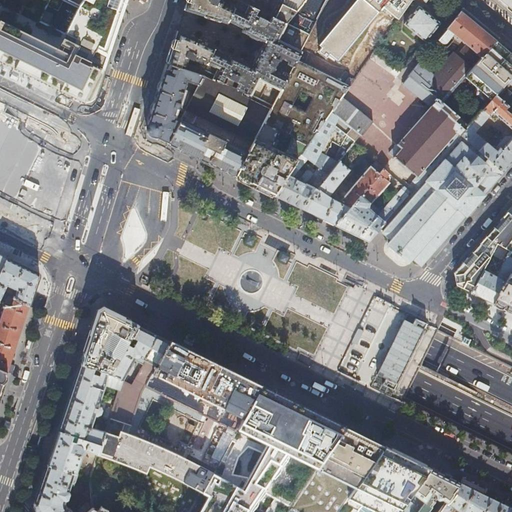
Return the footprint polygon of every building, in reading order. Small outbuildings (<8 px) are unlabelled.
[(58,48),(0,18),(0,59),(84,100),(100,69),(103,70),(127,0),(84,0),(80,5),(78,8),(58,48)] [(293,66),(297,59),(301,50),(278,39),(286,24),(286,23),(273,17),(272,16),(269,21),(254,14),(257,9),(248,5),(244,12),(225,3),(223,0),(187,0),(187,1),(184,9),(203,15),(203,16),(212,19),(220,22),(220,21),(227,23),(229,21),(243,28),(242,31),(249,35),(253,37),(258,40),(258,39),(264,42),(262,45),(261,46),(258,53),(255,59),(255,60),(252,65),(246,62),(246,61),(242,59),(237,57),(236,58),(229,54),(228,57),(214,50),(215,48),(196,38),(196,37),(193,36),(190,35),(189,35),(177,30),(176,35),(167,62),(180,66),(186,68),(189,58),(201,64),(202,61),(217,68),(213,78),(226,82),(229,77),(242,83),(240,87),(248,92),(252,94),(259,79),(280,90),(289,74),(284,71),(283,72),(281,71),(280,72),(276,70),(277,67),(274,66),(278,59),(281,60),(282,58),(287,60),(286,62),(288,63),(293,66)] [(282,0),(273,17),(286,23),(304,4),(306,0),(282,0)] [(383,7),(398,19),(410,0),(356,0),(319,45),(323,47),(319,51),(327,57),(330,54),(338,60),(378,12),(379,12),(383,7)] [(511,0),(500,0),(507,5),(511,9),(511,0)] [(429,14),(418,5),(412,13),(411,12),(407,17),(408,17),(404,23),(426,41),(440,23),(429,14)] [(465,76),(495,42),(499,37),(463,8),(438,39),(443,43),(444,44),(445,44),(445,43),(446,43),(454,33),(467,44),(437,79),(419,63),(409,75),(442,103),(465,76)] [(496,95),(511,76),(511,56),(506,52),(495,42),(465,76),(493,99),(496,95)] [(235,175),(274,194),(292,167),(301,155),(327,119),(355,142),(361,135),(332,112),(343,97),(350,86),(297,59),(293,66),(292,69),(290,71),(289,74),(280,90),(273,104),(271,108),(235,175)] [(149,133),(168,143),(181,119),(175,116),(187,81),(198,85),(204,75),(202,74),(190,70),(186,68),(180,66),(167,62),(163,74),(162,77),(151,113),(146,126),(148,130),(149,133)] [(202,159),(235,175),(271,108),(246,96),(248,92),(240,87),(226,82),(213,78),(204,75),(198,85),(181,119),(168,143),(202,159)] [(418,184),(462,134),(466,130),(456,121),(459,117),(442,103),(409,75),(402,83),(413,92),(412,93),(425,103),(426,103),(430,107),(398,144),(389,154),(394,158),(395,158),(417,176),(414,181),(418,184)] [(511,76),(496,95),(511,108),(511,76)] [(493,99),(470,125),(466,130),(462,134),(503,171),(511,160),(511,110),(510,113),(506,109),(509,106),(496,95),(493,99)] [(361,135),(372,121),(343,97),(332,112),(361,135)] [(340,161),(355,143),(355,142),(327,119),(301,155),(292,167),(274,194),(301,208),(314,187),(318,189),(340,161)] [(373,122),(372,121),(361,135),(362,136),(373,122)] [(484,194),(503,171),(462,134),(418,184),(411,192),(409,195),(379,229),(392,240),(389,243),(409,261),(412,257),(421,265),(466,214),(466,215),(484,194)] [(301,208),(336,225),(379,174),(371,167),(347,193),(344,192),(343,192),(341,194),(344,197),(339,203),(333,200),(329,196),(350,169),(340,161),(318,189),(314,187),(301,208)] [(369,241),(379,229),(409,195),(402,189),(397,195),(395,195),(378,215),(368,208),(369,203),(390,179),(387,176),(390,174),(384,169),(379,174),(336,225),(369,241)] [(201,271),(0,174),(0,211),(185,303),(189,295),(191,290),(194,284),(196,280),(201,271)] [(511,215),(508,212),(499,222),(493,229),(495,231),(489,239),(486,243),(483,240),(454,273),(455,278),(456,284),(471,291),(485,266),(487,262),(473,255),(478,248),(491,255),(497,244),(508,250),(505,254),(511,257),(511,215)] [(471,291),(493,302),(499,290),(511,269),(511,257),(505,254),(508,250),(497,244),(491,255),(488,261),(493,267),(499,270),(497,275),(487,270),(488,268),(485,266),(471,291)] [(488,261),(491,255),(478,248),(473,255),(487,262),(488,261)] [(0,305),(5,308),(12,310),(15,302),(29,308),(33,295),(39,277),(13,264),(7,261),(0,274),(0,305)] [(511,269),(499,290),(493,302),(511,311),(511,269)] [(35,310),(29,308),(15,302),(12,310),(5,308),(0,322),(0,371),(7,374),(13,357),(18,341),(24,343),(29,328),(35,310)] [(98,314),(97,315),(96,314),(92,326),(89,325),(80,351),(85,352),(81,363),(95,368),(101,370),(112,374),(140,324),(109,308),(103,312),(98,314)] [(171,339),(153,330),(154,327),(149,324),(143,321),(141,324),(140,324),(112,374),(122,379),(123,379),(134,358),(138,361),(143,364),(132,385),(142,390),(145,385),(171,339)] [(196,351),(171,339),(145,385),(184,405),(236,431),(237,429),(262,384),(226,366),(210,358),(196,351)] [(112,374),(101,370),(99,374),(93,372),(95,368),(81,363),(70,396),(59,430),(72,434),(74,429),(79,431),(77,436),(101,444),(105,431),(92,427),(106,384),(119,388),(122,379),(112,374)] [(123,379),(122,379),(119,388),(112,410),(109,420),(105,431),(101,444),(98,454),(115,460),(129,465),(146,472),(148,465),(150,466),(166,473),(176,478),(186,483),(203,492),(216,468),(188,453),(186,457),(162,446),(149,441),(140,437),(121,431),(123,423),(130,426),(142,390),(132,385),(123,379)] [(345,425),(262,384),(237,429),(246,433),(245,435),(260,443),(261,441),(288,455),(271,484),(267,480),(264,478),(261,477),(257,477),(253,477),(250,478),(247,480),(245,482),(243,484),(240,489),(240,495),(240,498),(241,501),(243,505),(248,509),(251,510),(254,511),(257,511),(263,510),(268,507),(270,505),(273,500),(274,497),(274,494),(274,491),(281,480),(299,492),(302,487),(284,475),(294,458),(316,469),(345,425)] [(109,420),(112,410),(106,408),(103,418),(109,420)] [(316,469),(290,506),(298,511),(337,511),(349,496),(385,445),(345,425),(316,469)] [(72,434),(59,430),(54,447),(48,464),(77,474),(83,455),(86,456),(87,451),(98,454),(101,444),(77,436),(76,436),(75,440),(71,439),(73,435),(72,434)] [(406,455),(385,445),(349,496),(369,506),(382,511),(398,511),(431,468),(406,455)] [(77,474),(48,464),(41,483),(35,503),(39,511),(74,511),(70,507),(69,508),(67,506),(66,504),(66,502),(66,499),(68,499),(70,493),(69,491),(71,485),(74,486),(78,474),(77,474)] [(398,511),(428,511),(437,499),(442,498),(445,501),(460,482),(446,475),(431,468),(398,511)] [(461,479),(460,482),(445,501),(437,511),(448,511),(453,506),(461,511),(511,511),(511,504),(509,503),(505,501),(504,504),(495,500),(484,494),(486,491),(474,485),(461,479)] [(243,511),(239,510),(229,504),(230,502),(226,499),(225,502),(210,494),(199,511),(243,511)]
